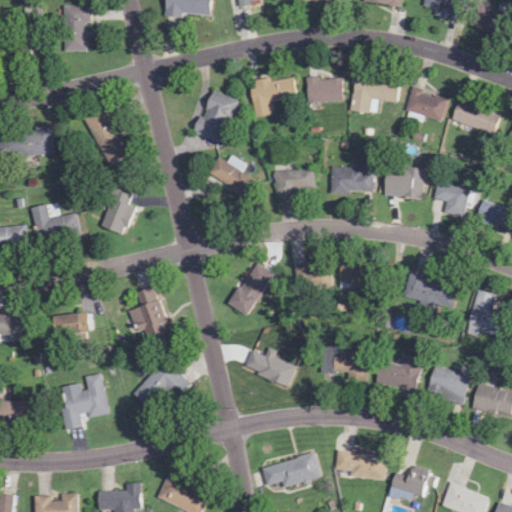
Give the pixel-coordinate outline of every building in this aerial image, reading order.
[(165,0),(164,14),(209,19),(211,0),(165,0)] [(424,0),(422,11),(458,18),(461,0),(424,0)] [(494,41),(511,28),(511,7),(507,1),(479,21),(494,41)] [(88,52),(87,5),(64,5),(65,52),(88,52)] [(371,100),(396,104),(399,82),(356,75),(350,111),(369,114),(371,100)] [(270,103),(297,100),(294,77),(250,82),(253,118),(272,116),(270,103)] [(307,78),(307,105),(343,105),(343,78),(307,78)] [(405,112),(440,122),(448,97),(413,86),(405,112)] [(221,143),(236,100),(209,91),(195,135),(221,143)] [(451,122),(494,134),(499,115),(457,103),(451,122)] [(107,108),(85,118),(104,165),(127,156),(107,108)] [(0,131),(0,157),(53,155),(51,129),(0,131)] [(226,164),(220,158),(209,170),(242,202),(257,185),(230,160),(226,164)] [(424,170),(387,166),(384,197),(421,201),(424,170)] [(373,168),(331,168),(331,195),(373,195),(373,168)] [(314,170),(274,172),(276,196),(315,194),(314,170)] [(447,203),(444,214),(463,219),(470,191),(438,182),(433,200),(447,203)] [(131,197),(116,191),(100,227),(123,238),(136,207),(128,204),(131,197)] [(511,235),(511,234),(511,212),(482,201),(474,221),(511,235)] [(76,214),(50,218),(48,205),(33,207),(38,244),(80,238),(76,214)] [(0,227),(0,248),(28,248),(27,227),(0,227)] [(300,292),(321,287),(316,263),(295,267),(300,292)] [(338,267),(338,291),(376,291),(376,267),(338,267)] [(403,299),(446,308),(452,281),(409,272),(403,299)] [(247,279),(228,303),(243,315),(262,291),(247,279)] [(134,293),(147,344),(169,338),(157,287),(134,293)] [(477,291),(467,331),(499,339),(504,315),(492,312),(496,296),(477,291)] [(0,313),(0,336),(20,336),(20,313),(0,313)] [(350,374),(350,383),(367,384),(368,353),(345,353),(345,346),(323,346),(322,373),(350,374)] [(417,393),(423,360),(403,356),(401,366),(380,362),(376,386),(417,393)] [(242,357),(242,384),(302,384),(302,357),(242,357)] [(133,395),(159,419),(190,384),(165,361),(133,395)] [(426,395),(463,405),(470,377),(433,367),(426,395)] [(108,414),(101,374),(85,377),(87,391),(60,396),(66,430),(82,427),(81,419),(108,414)] [(510,418),(511,410),(511,392),(478,385),(472,408),(510,418)] [(0,426),(33,419),(27,392),(0,398),(0,426)] [(336,479),(385,480),(386,455),(337,454),(336,479)] [(320,479),(315,455),(261,467),(266,487),(282,484),(283,488),(320,479)] [(391,489),(424,497),(430,470),(411,466),(409,475),(395,472),(391,489)] [(191,511),(200,511),(209,491),(167,474),(157,499),(191,511)] [(442,508),(455,511),(483,511),(489,495),(449,483),(442,508)] [(98,511),(114,511),(113,511),(135,511),(135,510),(142,510),(141,484),(125,484),(125,493),(97,493),(98,511)] [(0,511),(11,511),(13,494),(0,493),(0,511)] [(77,511),(78,495),(59,495),(59,501),(51,501),(51,495),(34,495),(34,511),(77,511)]
